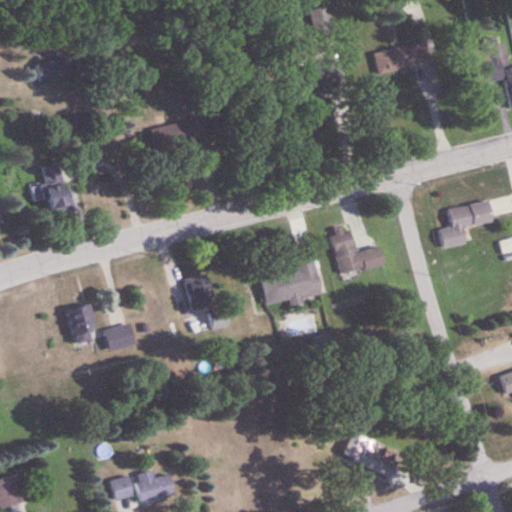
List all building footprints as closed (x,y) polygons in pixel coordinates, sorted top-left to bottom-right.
[(308,12),(317,44),(335,40),(327,7),(308,12)] [(511,66),(510,67),(505,39),(473,44),(480,84),(504,80),(510,109),(511,109),(511,66)] [(425,43),(373,53),(377,75),(429,65),(425,43)] [(34,69),(41,86),(75,73),(69,55),(34,69)] [(151,129),(155,151),(200,144),(196,122),(151,129)] [(41,168),(45,186),(33,189),(36,201),(47,199),(51,215),(71,210),(60,163),(41,168)] [(439,231),(442,249),(466,245),(463,228),(493,223),(492,215),(511,212),(511,198),(448,208),(451,229),(439,231)] [(384,266),(380,247),(355,253),(348,226),(329,231),(341,277),(384,266)] [(502,254),(511,252),(511,239),(500,242),(502,254)] [(315,255),(293,258),(295,270),(266,274),(270,305),(321,298),(315,255)] [(215,306),(208,275),(183,280),(191,312),(215,306)] [(73,308),(70,343),(90,345),(94,310),(73,308)] [(134,347),(129,325),(103,331),(107,352),(134,347)] [(511,369),(498,373),(504,395),(511,392),(511,369)] [(376,444),(361,437),(351,459),(382,473),(388,460),(372,453),(376,444)] [(154,478),(153,471),(133,475),(138,503),(174,495),(170,475),(154,478)] [(0,479),(0,510),(26,503),(19,475),(0,479)] [(133,495),(127,476),(108,482),(114,501),(133,495)]
